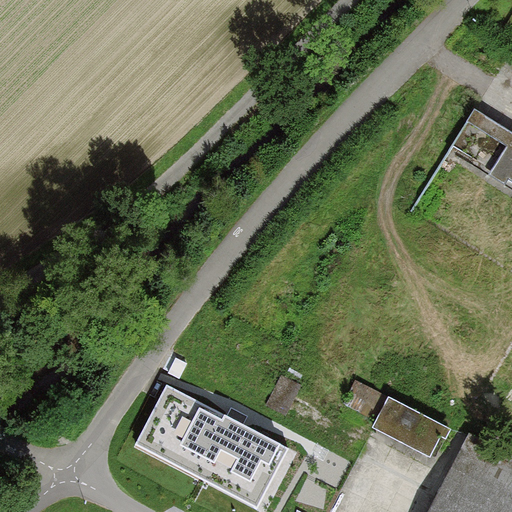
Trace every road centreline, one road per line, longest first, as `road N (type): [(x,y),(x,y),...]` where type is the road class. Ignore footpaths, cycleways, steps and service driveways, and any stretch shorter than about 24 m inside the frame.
road 1 (residential): [(465,0),(271,199),(67,475)]
road 2 (residential): [(0,298),(210,131),(344,0)]
